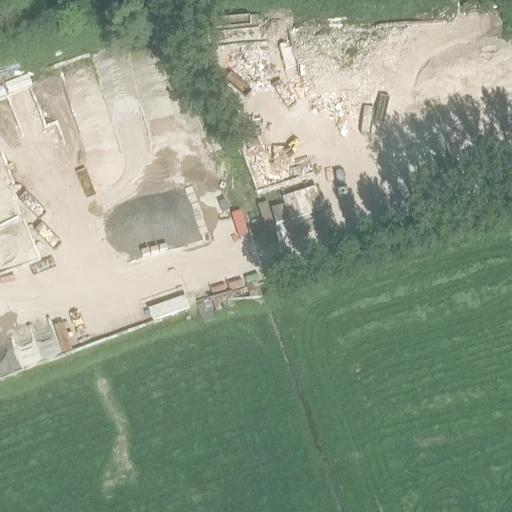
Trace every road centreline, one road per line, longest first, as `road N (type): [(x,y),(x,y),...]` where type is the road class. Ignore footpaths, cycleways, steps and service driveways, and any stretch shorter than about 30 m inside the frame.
road 1 (unknown): [(79,309),(511,171)]
road 2 (unknown): [(79,309),(39,217),(16,210),(0,217)]
